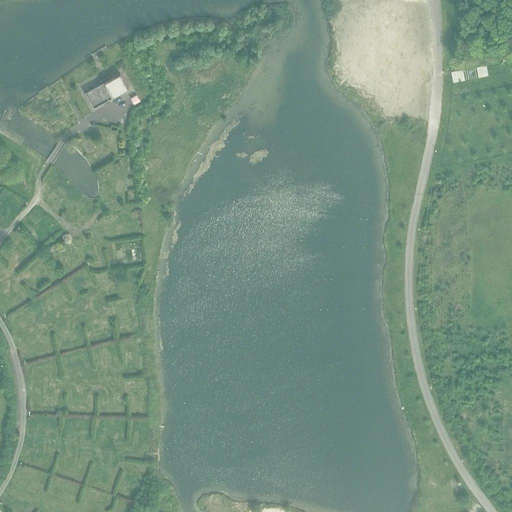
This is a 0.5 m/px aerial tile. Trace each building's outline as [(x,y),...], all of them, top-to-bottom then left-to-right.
[(96,96),(89,100),(93,108),(128,88),(119,73),(91,88),(96,96)] [(129,93),(132,99),(139,96),(135,89),(129,93)] [(66,97),(43,107),(48,119),(72,108),(66,97)] [(103,138),(84,152),(92,164),(112,150),(103,138)] [(103,191),(125,190),(125,175),(103,176),(103,191)] [(55,207),(64,198),(53,187),(44,196),(55,207)] [(65,213),(75,224),(87,213),(77,202),(65,213)] [(40,216),(33,222),(39,228),(45,222),(40,216)] [(133,216),(110,217),(111,231),(134,230),(133,216)] [(12,238),(25,253),(30,248),(18,234),(12,238)] [(90,235),(79,240),(84,253),(95,248),(90,235)] [(60,255),(63,261),(76,254),(69,239),(63,242),(67,252),(60,255)] [(121,259),(140,259),(139,243),(120,244),(121,259)] [(36,268),(31,271),(38,281),(49,273),(38,256),(31,261),(36,268)] [(107,266),(110,287),(118,286),(115,265),(107,266)] [(70,285),(89,272),(85,266),(66,278),(70,285)] [(55,284),(40,295),(47,305),(63,294),(55,284)] [(23,286),(3,298),(7,304),(27,292),(23,286)] [(130,318),(128,300),(116,301),(118,319),(130,318)] [(25,320),(22,315),(31,310),(27,304),(11,314),(18,324),(25,320)] [(93,334),(111,330),(109,323),(91,327),(93,334)] [(77,331),(58,334),(60,342),(79,339),(77,331)] [(101,348),(95,349),(96,354),(118,349),(116,339),(99,343),(101,348)] [(33,350),(50,346),(48,340),(31,344),(33,350)] [(62,351),(64,359),(88,355),(87,347),(62,351)] [(139,365),(139,347),(130,347),(130,365),(139,365)] [(49,356),(27,362),(29,369),(51,363),(49,356)] [(132,399),(139,400),(141,376),(134,376),(132,399)] [(33,396),(33,405),(51,406),(51,397),(33,396)] [(69,404),(89,405),(90,399),(69,397),(69,404)] [(125,408),(125,399),(105,398),(104,407),(125,408)] [(49,423),(50,417),(31,415),(30,421),(49,423)] [(98,429),(106,430),(106,425),(120,425),(120,419),(99,418),(98,429)] [(130,440),(138,441),(139,429),(131,428),(130,440)] [(30,449),(27,457),(48,465),(51,457),(30,449)] [(80,475),(83,467),(64,461),(62,469),(80,475)] [(134,472),(137,465),(131,463),(128,470),(134,472)] [(25,479),(26,474),(39,477),(40,470),(19,465),(16,477),(25,479)] [(89,478),(103,483),(108,471),(94,466),(89,478)] [(54,476),(52,483),(77,491),(80,484),(54,476)] [(116,489),(134,492),(136,480),(119,476),(116,489)] [(0,497),(18,511),(20,511),(31,499),(23,493),(18,499),(11,494),(9,497),(3,492),(0,496),(0,497)]
